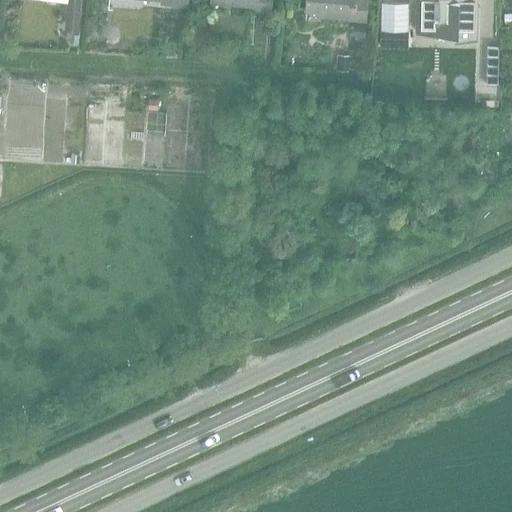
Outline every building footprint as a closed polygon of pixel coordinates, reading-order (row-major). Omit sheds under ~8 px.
[(67,0),(67,2),(64,29),(78,31),(81,0),(67,0)] [(255,10),(271,11),(271,0),(212,0),(212,1),(255,5),(255,10)] [(350,17),(366,18),(367,0),(307,0),(307,10),(350,13),(350,17)] [(413,21),(413,0),(393,0),(393,21),(413,21)] [(417,0),(417,33),(455,33),(455,39),(477,39),(477,0),(417,0)] [(494,34),(494,74),(506,74),(506,34),(494,34)]
